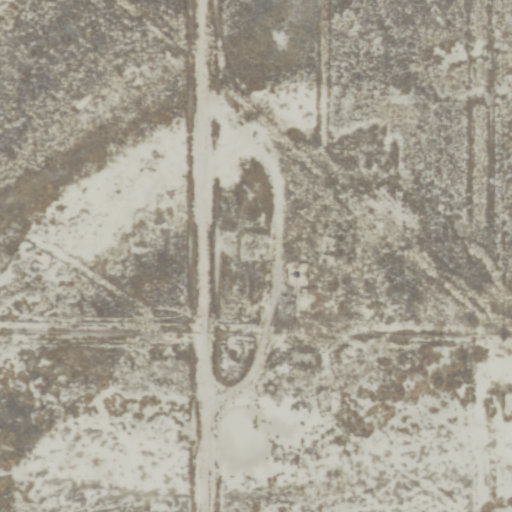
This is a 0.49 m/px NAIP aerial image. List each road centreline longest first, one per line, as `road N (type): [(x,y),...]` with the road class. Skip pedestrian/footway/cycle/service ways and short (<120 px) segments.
road 1 (track): [(207,511),(198,0)]
road 2 (track): [(200,101),(248,150),(279,211),(258,373),(207,400)]
